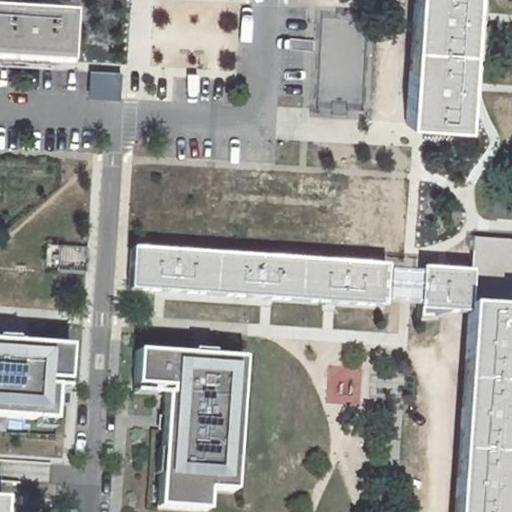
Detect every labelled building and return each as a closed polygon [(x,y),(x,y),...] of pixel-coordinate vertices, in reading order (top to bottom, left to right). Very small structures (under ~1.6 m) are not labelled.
[(0,0),(0,46),(67,50),(69,1),(54,0),(0,0)] [(413,0),(406,118),(464,122),(471,0),(413,0)] [(510,511),(511,491),(511,241),(473,238),(470,273),(419,269),(417,318),(420,318),(424,318),(433,317),(436,316),(436,311),(467,313),(452,511),(510,511)] [(382,308),(385,268),(129,250),(127,291),(382,308)] [(0,422),(52,426),(54,395),(54,391),(44,390),(43,385),(65,387),(68,352),(14,348),(14,344),(0,343),(0,422)] [(240,383),(242,366),(209,362),(209,359),(191,358),(190,361),(134,357),(132,392),(167,394),(167,400),(163,399),(159,456),(165,456),(163,482),(157,481),(154,511),(197,511),(198,502),(205,503),(206,497),(206,488),(232,490),(240,392),(232,392),(233,383),(240,383)] [(54,391),(54,395),(65,395),(65,387),(43,385),(44,390),(54,391)] [(231,499),(232,490),(206,488),(206,497),(231,499)] [(204,511),(205,503),(198,502),(197,511),(204,511)]
